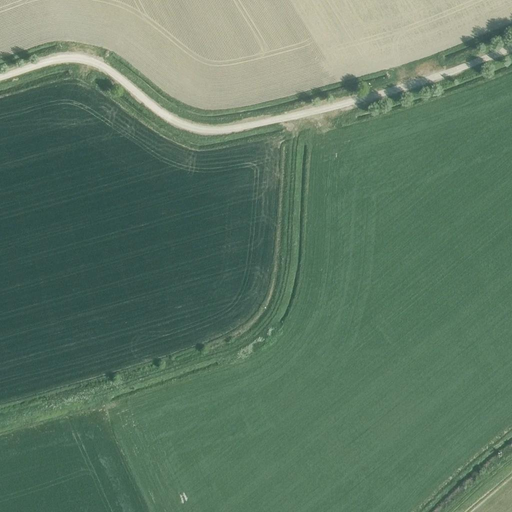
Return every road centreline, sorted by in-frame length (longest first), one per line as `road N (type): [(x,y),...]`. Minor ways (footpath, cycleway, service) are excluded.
road 1 (unclassified): [(0,74),(60,55),(80,57),(176,123),(223,129),(411,84),(511,45)]
road 2 (track): [(0,421),(252,337),(284,285),(297,113)]
